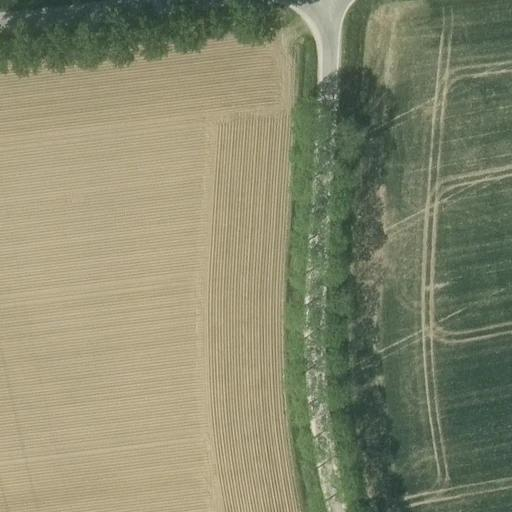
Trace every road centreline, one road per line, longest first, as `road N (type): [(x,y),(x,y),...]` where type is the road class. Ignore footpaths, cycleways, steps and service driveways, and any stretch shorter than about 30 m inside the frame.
road 1 (unclassified): [(341,511),(320,387),(333,0)]
road 2 (tertiary): [(0,25),(208,0)]
